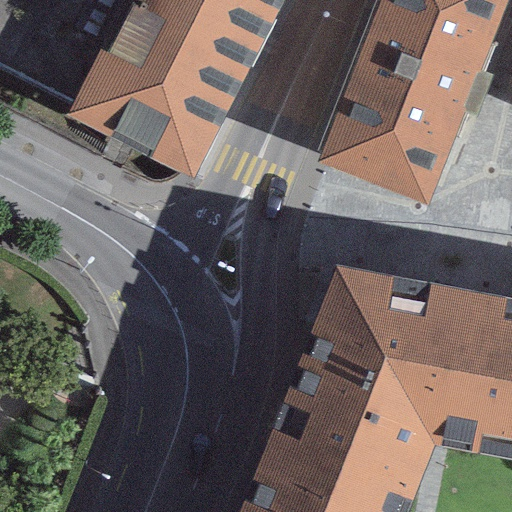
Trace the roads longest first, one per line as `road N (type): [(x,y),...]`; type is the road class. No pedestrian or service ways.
road 1 (residential): [(176,435),(246,366),(252,253),(244,178)]
road 2 (residential): [(244,178),(339,0)]
road 3 (residential): [(0,176),(71,213),(153,276)]
road 4 (residential): [(176,435),(182,342),(153,276)]
road 5 (residential): [(244,178),(171,247),(153,276)]
